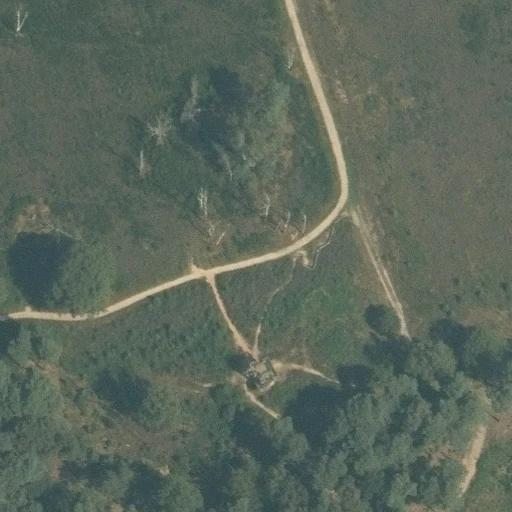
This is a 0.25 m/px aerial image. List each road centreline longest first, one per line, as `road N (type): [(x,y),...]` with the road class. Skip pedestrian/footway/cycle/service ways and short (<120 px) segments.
road 1 (track): [(511,382),(291,438),(244,387),(252,365),(208,274)]
road 2 (track): [(345,194),(316,235),(278,256),(176,283),(102,314),(0,321)]
road 3 (unknown): [(511,375),(284,428),(279,437),(343,511)]
road 4 (track): [(345,194),(382,275),(423,403)]
road 5 (track): [(288,0),(345,194)]
road 6 (track): [(495,386),(468,468),(440,511)]
